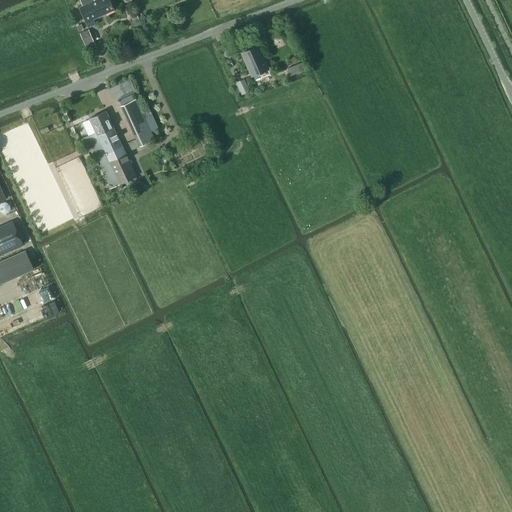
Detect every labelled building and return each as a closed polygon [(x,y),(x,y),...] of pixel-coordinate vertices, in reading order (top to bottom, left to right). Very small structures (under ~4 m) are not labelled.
[(79,0),(82,4),(78,6),(88,26),(94,23),(92,18),(113,8),(108,0),(79,0)] [(133,21),(131,22),(135,29),(143,25),(145,24),(142,17),(140,18),(139,19),(133,21)] [(85,44),(93,40),(88,29),(80,33),(85,44)] [(256,45),(242,51),(249,67),(252,74),(261,70),(260,68),(265,66),(256,45)] [(289,77),(305,71),(301,62),(285,68),(289,77)] [(241,96),(250,92),(244,80),(235,84),(241,96)] [(135,98),(121,105),(139,145),(154,139),(150,131),(156,129),(158,128),(150,111),(149,112),(143,114),(135,98)] [(105,152),(121,144),(105,110),(89,117),(96,131),(86,136),(96,156),(100,166),(110,161),(105,152)] [(110,161),(100,166),(111,187),(136,175),(121,144),(105,152),(110,161)] [(0,204),(0,209),(1,211),(3,212),(5,213),(7,212),(9,211),(10,209),(10,207),(10,205),(9,204),(7,203),(6,202),(4,202),(2,203),(0,204)] [(0,254),(23,244),(13,220),(0,225),(0,254)] [(0,282),(33,268),(24,249),(0,259),(0,282)]
